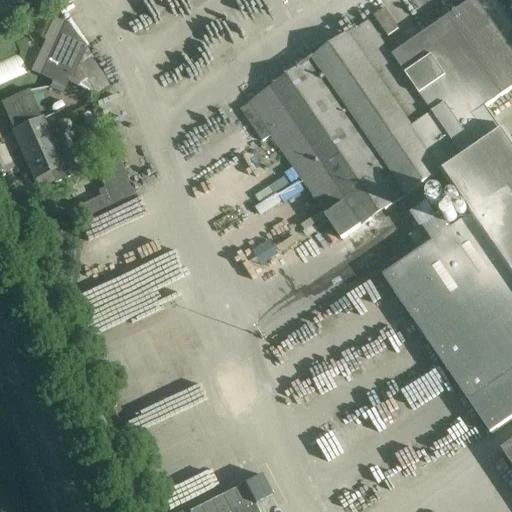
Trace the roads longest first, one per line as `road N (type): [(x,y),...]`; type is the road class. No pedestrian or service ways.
road 1 (unknown): [(320,511),(152,123)]
road 2 (unclassified): [(138,511),(0,201)]
road 3 (unknown): [(359,0),(236,70)]
road 4 (unknown): [(152,123),(91,0)]
